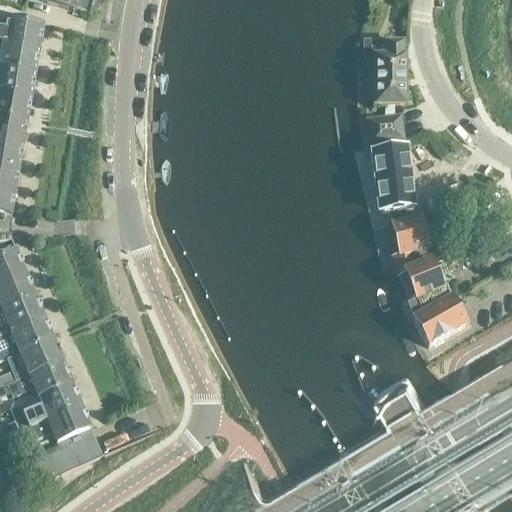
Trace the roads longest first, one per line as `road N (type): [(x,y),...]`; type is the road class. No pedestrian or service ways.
road 1 (tertiary): [(131,225),(206,411),(187,445),(86,511)]
road 2 (tertiary): [(131,225),(123,141),(137,0)]
road 3 (secondary): [(511,400),(320,511)]
road 4 (residential): [(131,225),(104,230),(165,408)]
road 5 (unclassified): [(511,158),(447,105),(420,37),(425,0)]
